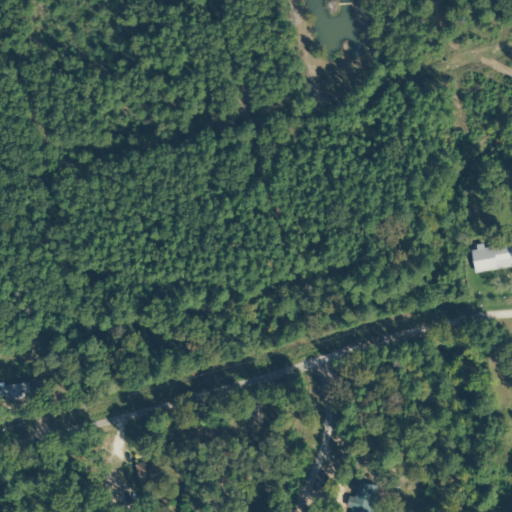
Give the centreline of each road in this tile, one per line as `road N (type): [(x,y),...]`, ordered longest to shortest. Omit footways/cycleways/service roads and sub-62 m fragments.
road 1 (residential): [(511,320),(0,419)]
road 2 (residential): [(332,355),(359,511)]
